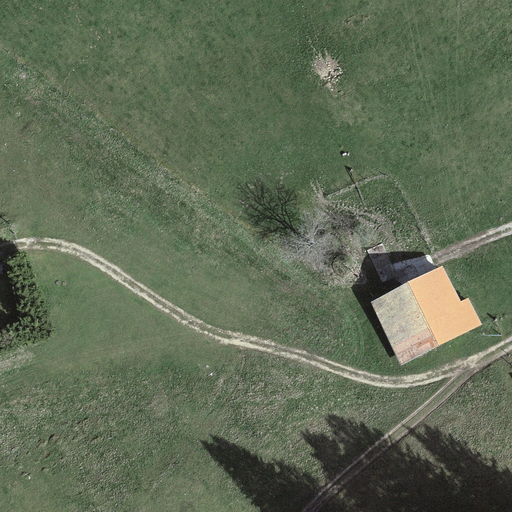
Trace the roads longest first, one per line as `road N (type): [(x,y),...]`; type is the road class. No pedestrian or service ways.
road 1 (track): [(511,346),(414,397),(191,332),(60,251),(0,266)]
road 2 (track): [(311,511),(477,366)]
